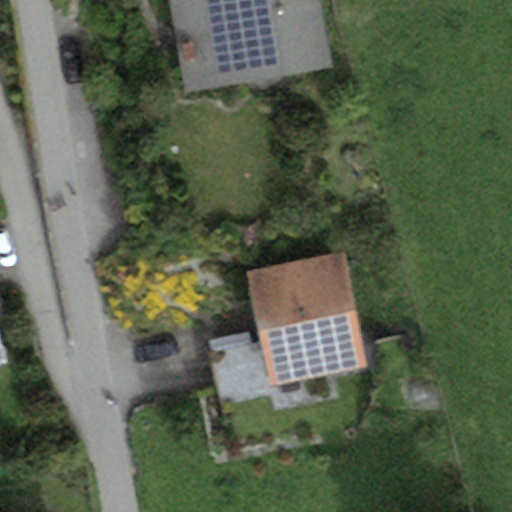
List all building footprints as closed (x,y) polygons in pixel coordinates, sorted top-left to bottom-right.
[(325,0),(170,0),(186,92),(337,68),(325,0)] [(175,151),(115,164),(132,235),(191,222),(175,151)] [(346,255),(252,274),(265,340),(209,351),(219,400),(369,370),(346,255)] [(0,334),(0,367),(10,365),(0,334)] [(402,335),(375,342),(383,374),(410,367),(402,335)]
